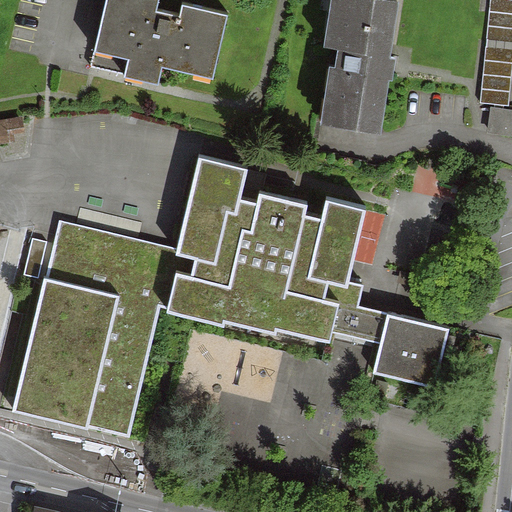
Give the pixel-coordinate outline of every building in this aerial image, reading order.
[(162,0),(161,0),(108,0),(95,56),(128,63),(125,77),(156,84),(159,68),(211,81),(226,16),(182,6),(179,19),(159,14),(162,0)] [(329,68),(321,124),(380,133),(388,81),(392,81),(395,59),(389,59),(398,1),(390,0),(330,0),(324,47),(338,49),(335,69),(329,68)] [(511,72),(511,0),(490,0),(480,103),(509,106),(511,72)] [(511,110),(490,108),(487,134),(511,137),(511,110)] [(26,140),(24,119),(0,121),(0,134),(1,143),(26,140)] [(251,172),(198,160),(177,248),(62,220),(59,230),(35,224),(25,263),(50,269),(16,410),(126,437),(157,313),(169,316),(317,351),(323,328),(389,344),(383,371),(430,382),(443,331),(352,309),(358,285),(347,282),(364,209),(326,200),(322,217),(307,214),(310,201),(258,189),(256,200),(245,197),(251,172)] [(376,365),(380,345),(366,342),(361,362),(376,365)]
